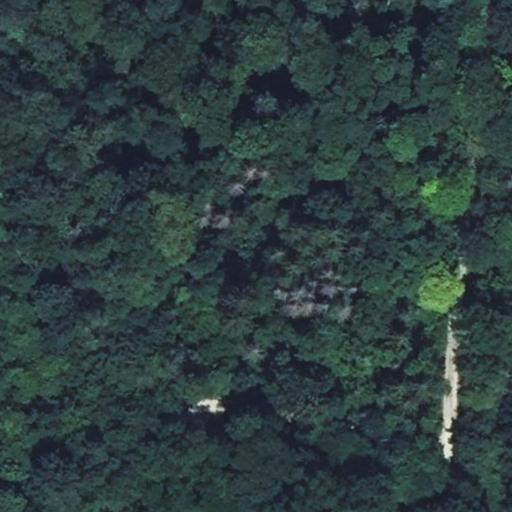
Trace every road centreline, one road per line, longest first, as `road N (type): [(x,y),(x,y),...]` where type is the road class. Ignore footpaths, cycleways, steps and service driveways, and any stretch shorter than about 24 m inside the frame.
road 1 (track): [(445,511),(474,160),(501,0)]
road 2 (track): [(182,511),(193,416),(211,411),(447,455)]
